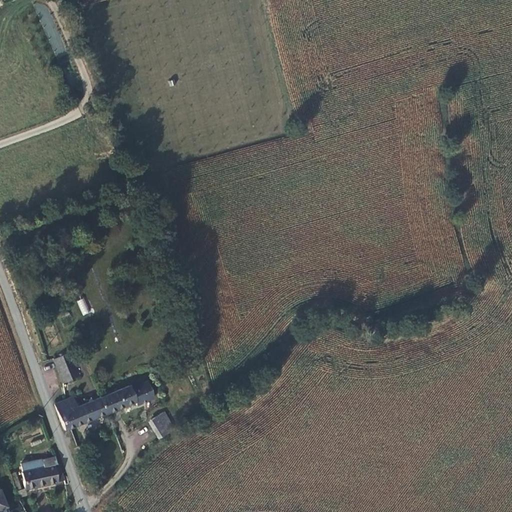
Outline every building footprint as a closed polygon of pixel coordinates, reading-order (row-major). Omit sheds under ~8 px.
[(0,0),(4,9),(5,11),(27,0),(0,0)] [(77,301),(82,315),(90,313),(84,298),(77,301)] [(81,384),(71,362),(54,369),(64,392),(81,384)] [(131,391),(108,401),(115,418),(140,407),(142,410),(157,404),(150,386),(133,394),(131,391)] [(76,404),(61,410),(55,413),(65,438),(71,437),(115,418),(108,401),(79,413),(76,404)] [(176,434),(166,418),(155,424),(164,440),(176,434)] [(160,443),(164,440),(155,424),(151,427),(160,443)] [(18,471),(21,479),(43,473),(58,470),(61,470),(58,461),(18,471)] [(63,486),(58,470),(43,473),(21,479),(25,495),(63,486)] [(63,486),(67,485),(61,470),(58,470),(63,486)]
